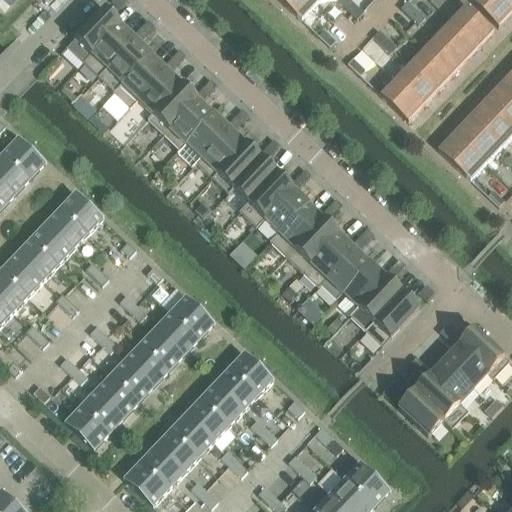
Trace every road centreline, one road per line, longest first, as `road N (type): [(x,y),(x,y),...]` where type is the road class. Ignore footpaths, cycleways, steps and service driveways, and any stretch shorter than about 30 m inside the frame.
road 1 (residential): [(454,292),(143,0)]
road 2 (residential): [(6,403),(137,266)]
road 3 (residential): [(6,403),(118,511)]
road 4 (residential): [(365,383),(454,292)]
